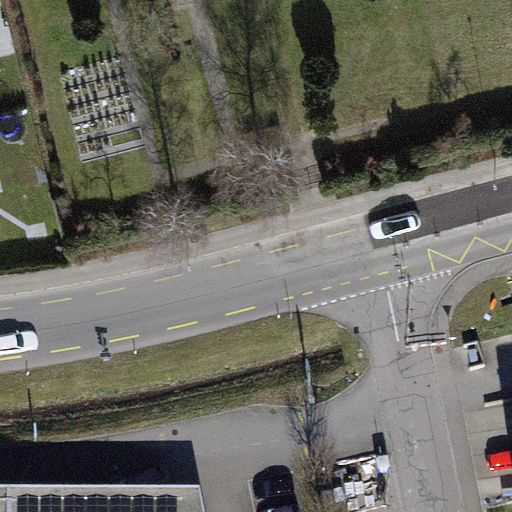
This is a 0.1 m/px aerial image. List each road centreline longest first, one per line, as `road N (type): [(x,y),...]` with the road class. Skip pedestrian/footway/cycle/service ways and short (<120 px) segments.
road 1 (secondary): [(0,334),(167,303),(388,247)]
road 2 (residential): [(436,511),(388,247)]
road 3 (secondary): [(388,247),(511,215)]
